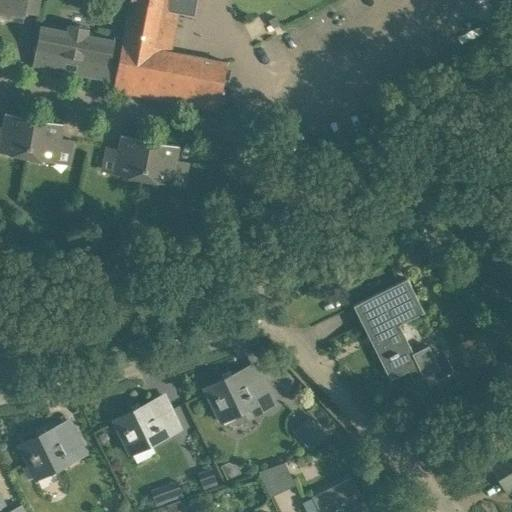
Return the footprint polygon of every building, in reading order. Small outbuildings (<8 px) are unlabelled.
[(0,0),(0,10),(24,15),(27,0),(0,0)] [(115,81),(113,90),(218,110),(226,62),(171,51),(179,10),(192,12),(194,0),(130,0),(122,42),(115,81)] [(276,16),(268,20),(273,28),(280,24),(276,16)] [(32,65),(115,81),(122,42),(114,40),(113,44),(86,39),(87,32),(69,28),(68,36),(40,30),(41,26),(40,26),(32,65)] [(0,151),(27,157),(34,117),(5,112),(3,126),(0,125),(0,135),(1,136),(0,140),(0,151)] [(61,137),(63,123),(34,117),(27,157),(56,162),(59,147),(71,149),(73,140),(61,137)] [(142,179),(150,139),(121,134),(118,148),(106,146),(104,155),(117,158),(114,173),(142,179)] [(176,159),(179,145),(150,139),(142,179),(171,184),(174,169),(186,171),(188,162),(176,159)] [(221,185),(219,196),(237,200),(240,189),(221,185)] [(431,214),(441,232),(459,222),(449,204),(431,214)] [(407,278),(353,305),(368,335),(370,334),(392,378),(408,370),(413,381),(440,368),(429,344),(413,352),(393,312),(418,301),(407,278)] [(205,387),(221,420),(258,402),(262,410),(275,403),(259,372),(247,378),(243,368),(205,387)] [(114,419),(130,452),(180,428),(169,404),(156,410),(152,400),(114,419)] [(329,433),(311,415),(302,423),(311,432),(302,440),(311,450),(329,433)] [(19,444),(36,477),(86,453),(74,429),(62,435),(57,425),(19,444)] [(511,486),(511,451),(509,453),(492,463),(507,490),(511,486)] [(272,466),(259,471),(271,496),(283,490),(272,466)] [(212,467),(198,471),(204,489),(218,484),(212,467)] [(366,511),(368,511),(352,476),(312,495),(319,511),(366,511)] [(159,487),(150,490),(155,506),(164,503),(159,487)] [(166,504),(170,511),(185,511),(180,499),(166,504)]
